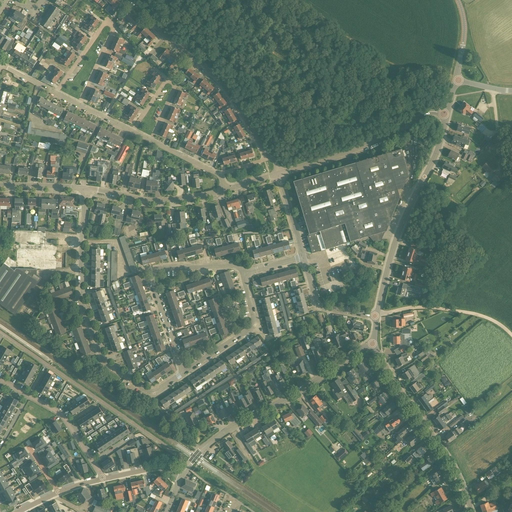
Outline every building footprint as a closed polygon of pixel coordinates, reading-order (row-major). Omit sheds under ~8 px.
[(120,3),(116,0),(114,0),(111,4),(113,6),(111,7),(114,10),(120,3)] [(52,5),(40,23),(41,24),(45,27),(49,30),(53,26),(56,21),(59,17),(62,12),(53,6),(52,5)] [(12,12),(8,18),(12,21),(14,18),(17,20),(21,13),(16,10),(14,13),(12,12)] [(126,18),(130,22),(134,17),(129,12),(125,17),(124,16),(120,20),(123,22),(126,18)] [(23,20),(26,16),(21,13),(17,20),(19,22),(17,26),(22,29),(26,21),(23,20)] [(92,20),(90,23),(95,27),(99,21),(91,15),(89,17),(92,20)] [(139,22),(134,17),(130,22),(133,25),(130,29),(132,31),(136,27),(135,26),(139,22)] [(91,32),(95,27),(90,23),(88,26),(84,23),(82,26),(91,32)] [(67,26),(64,24),(63,25),(62,26),(61,28),(71,35),(72,32),(66,28),(67,26)] [(46,31),(39,27),(34,34),(42,39),(46,31)] [(143,34),(146,37),(151,32),(146,28),(141,32),(140,31),(137,35),(139,37),(143,34)] [(77,31),(73,36),(78,40),(83,44),(87,38),(86,37),(77,31)] [(19,36),(17,40),(15,43),(17,45),(20,40),(24,43),(26,40),(23,38),(26,34),(22,32),(20,36),(19,36)] [(156,37),(151,32),(146,37),(150,41),(146,44),(149,46),(152,43),(151,42),(156,37)] [(59,36),(57,38),(60,40),(63,43),(64,43),(67,40),(60,34),(59,36)] [(7,37),(6,37),(0,47),(5,50),(8,45),(10,46),(14,41),(11,40),(10,42),(5,39),(7,37)] [(116,37),(113,43),(120,46),(121,43),(123,44),(124,41),(116,37)] [(52,46),(58,50),(63,43),(60,40),(57,38),(52,46)] [(83,44),(78,40),(76,43),(72,40),(70,43),(79,49),(83,44)] [(120,46),(113,43),(111,49),(119,52),(122,47),(120,46)] [(140,51),(143,53),(144,52),(147,50),(140,43),(137,46),(141,50),(140,51)] [(24,50),(23,53),(19,59),(26,64),(32,54),(34,51),(30,48),(28,52),(24,50)] [(33,55),(32,54),(26,64),(33,68),(37,62),(36,61),(36,59),(40,61),(45,53),(45,54),(46,51),(47,50),(44,48),(42,52),(41,51),(37,58),(33,55)] [(12,55),(19,59),(23,53),(16,49),(12,55)] [(64,52),(65,52),(64,55),(71,61),(75,55),(66,49),(64,52)] [(164,55),(168,59),(172,54),(167,49),(163,54),(162,53),(158,57),(161,59),(164,55)] [(114,57),(109,54),(108,54),(106,59),(114,63),(117,58),(121,60),(120,61),(121,61),(123,57),(115,54),(114,57)] [(177,58),(172,54),(168,59),(172,62),(169,66),(171,68),(174,64),(173,63),(177,58)] [(71,61),(64,55),(66,57),(64,60),(60,58),(58,60),(67,66),(71,61)] [(111,69),(113,66),(114,63),(106,59),(103,66),(111,69)] [(56,71),(53,74),(59,78),(63,72),(54,66),(52,69),(56,71)] [(189,79),(191,77),(195,72),(189,68),(184,75),(189,79)] [(109,75),(101,71),(98,77),(104,80),(105,77),(107,78),(109,75)] [(154,76),(152,79),(157,83),(161,77),(152,71),(150,74),(154,76)] [(53,74),(50,72),(46,77),(45,76),(41,81),(40,80),(40,81),(47,84),(46,83),(47,82),(48,82),(50,80),(55,84),(59,78),(53,74)] [(200,77),(195,72),(191,77),(193,79),(191,81),(194,83),(200,77)] [(103,82),(104,80),(98,77),(95,83),(104,87),(105,83),(103,82)] [(153,89),(157,83),(152,79),(150,82),(146,80),(144,83),(151,87),(153,89)] [(203,87),(205,88),(209,84),(203,80),(198,86),(201,89),(203,87)] [(214,88),(209,84),(205,88),(207,91),(206,93),(208,95),(214,88)] [(93,88),(90,94),(96,97),(97,95),(99,95),(101,92),(93,88)] [(143,93),(141,96),(146,99),(150,94),(141,88),(139,91),(143,93)] [(0,91),(0,92),(0,97),(5,99),(6,95),(9,96),(10,93),(17,95),(18,93),(11,91),(11,90),(6,89),(5,92),(0,91)] [(115,96),(105,91),(103,95),(113,99),(115,96)] [(179,91),(177,97),(182,99),(183,97),(186,98),(187,94),(179,91)] [(216,99),(217,102),(222,98),(218,93),(211,98),(214,101),(216,99)] [(95,100),(96,97),(90,94),(87,100),(96,104),(97,101),(95,100)] [(121,95),(118,100),(122,102),(127,106),(130,101),(121,95)] [(142,105),(146,99),(141,96),(139,99),(135,97),(133,100),(139,103),(142,105)] [(0,103),(7,105),(9,106),(16,108),(17,106),(8,103),(9,100),(5,99),(0,97),(0,103)] [(42,110),(43,108),(43,107),(47,101),(41,97),(37,104),(41,106),(40,107),(40,108),(42,110)] [(181,102),(182,99),(177,97),(174,103),(182,107),(183,103),(181,102)] [(219,109),(226,103),(222,98),(217,102),(219,104),(217,106),(219,109)] [(47,101),(43,107),(49,110),(52,103),(47,101)] [(464,102),(458,109),(465,115),(466,113),(469,116),(473,113),(469,109),(470,107),(464,102)] [(52,103),(49,110),(54,113),(58,106),(52,103)] [(132,110),(130,113),(135,116),(139,110),(130,105),(128,107),(132,110)] [(60,116),(64,109),(58,106),(54,113),(60,116)] [(172,107),(170,113),(175,115),(176,113),(179,114),(180,110),(172,107)] [(226,114),(228,117),(233,114),(230,108),(222,113),(224,116),(226,114)] [(74,114),(68,112),(63,122),(69,125),(70,122),(74,114)] [(484,119),(476,112),(473,116),(481,122),(484,119)] [(132,122),(135,116),(130,113),(128,116),(124,114),(122,116),(132,122)] [(174,118),(175,115),(170,113),(167,119),(175,123),(176,119),(174,118)] [(74,114),(70,122),(73,123),(72,126),(75,128),(76,125),(76,124),(79,117),(74,114)] [(236,120),(233,114),(228,117),(229,120),(227,121),(229,124),(236,120)] [(81,127),(85,120),(79,117),(76,124),(76,125),(81,127)] [(87,130),(90,123),(85,120),(81,127),(87,130)] [(96,126),(90,123),(87,130),(93,133),(96,126)] [(165,123),(162,129),(168,131),(169,129),(172,130),(173,126),(165,123)] [(235,130),(237,133),(242,130),(239,124),(231,129),(233,132),(235,130)] [(486,128),(482,124),(477,129),(482,133),(486,128)] [(458,125),(457,131),(468,134),(470,128),(458,125)] [(97,135),(103,138),(106,131),(101,128),(97,135)] [(173,134),(168,131),(162,129),(160,135),(171,140),(172,138),(173,134)] [(246,136),(242,130),(237,133),(239,136),(236,137),(238,140),(246,136)] [(106,131),(103,138),(102,140),(105,141),(105,140),(105,139),(108,141),(112,134),(106,131)] [(188,131),(182,143),(185,144),(191,132),(188,131)] [(112,134),(108,141),(114,143),(117,136),(112,134)] [(123,139),(117,136),(114,143),(120,146),(123,139)] [(465,144),(467,145),(469,141),(470,139),(463,137),(462,138),(454,136),(452,144),(456,145),(459,147),(463,148),(465,144)] [(172,146),(177,148),(181,138),(179,137),(176,142),(175,142),(172,146)] [(479,145),(483,148),(488,143),(484,139),(479,145)] [(188,140),(185,148),(191,151),(193,145),(191,144),(192,142),(188,140)] [(88,147),(78,144),(76,150),(86,153),(88,147)] [(195,146),(193,145),(191,151),(196,153),(200,146),(196,144),(195,146)] [(123,145),(117,157),(121,159),(128,147),(123,145)] [(201,156),(207,159),(210,153),(208,152),(209,151),(205,149),(201,156)] [(350,242),(350,241),(385,231),(391,217),(400,197),(397,190),(403,188),(409,174),(402,150),(356,163),(356,164),(293,183),(291,183),(302,222),(305,221),(305,222),(305,223),(305,224),(305,226),(306,226),(309,236),(307,236),(312,253),(350,242)] [(470,161),(473,157),(468,155),(463,153),(462,155),(459,154),(451,150),(448,157),(455,160),(457,156),(461,157),(460,158),(461,158),(465,160),(466,159),(470,161)] [(241,160),(248,158),(246,152),(243,152),(243,151),(239,152),(241,160)] [(113,156),(109,154),(107,153),(105,156),(110,159),(110,160),(113,162),(116,156),(113,155),(113,156)] [(212,154),(210,153),(207,159),(213,162),(217,154),(213,153),(212,154)] [(224,165),(230,163),(228,157),(226,158),(226,156),(222,157),(224,165)] [(58,173),(58,169),(59,169),(59,168),(60,168),(60,167),(59,167),(59,164),(55,164),(56,161),(56,157),(50,157),(50,162),(51,162),(51,168),(50,172),(47,172),(47,178),(54,178),(54,173),(58,173)] [(491,179),(495,175),(492,172),(496,168),(488,161),(482,167),(490,175),(488,177),(491,179)] [(449,163),(448,163),(445,162),(442,168),(450,172),(450,171),(455,173),(457,169),(452,167),(453,165),(449,163)] [(90,171),(90,173),(93,173),(93,176),(93,178),(93,181),(96,181),(100,181),(100,179),(101,176),(102,176),(103,163),(98,163),(97,163),(97,168),(90,167),(90,171)] [(35,173),(34,177),(41,178),(42,174),(44,165),(36,164),(36,168),(35,168),(35,173)] [(110,178),(109,183),(116,184),(116,182),(116,180),(117,180),(119,180),(120,177),(118,176),(119,170),(116,170),(116,167),(113,166),(113,169),(112,175),(110,175),(110,178)] [(18,174),(28,176),(29,168),(24,167),(23,169),(19,168),(18,174)] [(63,173),(63,179),(63,180),(72,180),(72,178),(73,178),(73,174),(72,174),(73,170),(67,169),(67,173),(63,173)] [(178,186),(185,185),(184,174),(177,174),(178,186)] [(452,175),(450,174),(447,180),(449,181),(448,183),(451,184),(455,181),(457,177),(452,175)] [(138,179),(136,178),(133,190),(137,191),(137,188),(139,189),(142,177),(139,177),(138,179)] [(152,181),(151,193),(155,193),(155,191),(157,191),(157,189),(161,189),(161,180),(160,178),(157,178),(157,177),(153,177),(152,179),(152,181)] [(166,191),(174,190),(173,181),(171,181),(170,177),(166,177),(166,182),(165,182),(166,191)] [(270,190),(263,192),(265,198),(264,199),(265,201),(266,201),(268,207),(273,205),(272,200),(274,199),(272,193),(271,193),(270,190)] [(247,203),(244,204),(247,214),(250,213),(250,211),(254,209),(253,205),(252,202),(256,201),(256,200),(258,199),(257,196),(255,197),(254,194),(247,196),(249,203),(247,203)] [(59,206),(66,206),(67,197),(60,196),(60,198),(59,206)] [(75,198),(67,197),(66,206),(70,207),(70,208),(73,209),(75,198)] [(233,211),(240,209),(240,206),(242,206),(239,198),(235,199),(235,200),(234,200),(226,203),(228,208),(229,211),(232,210),(233,211)] [(15,206),(15,210),(12,210),(12,223),(20,223),(20,216),(17,216),(17,210),(20,210),(20,206),(23,206),(23,199),(15,199),(15,206)] [(98,203),(96,209),(95,209),(94,213),(98,214),(97,215),(100,216),(98,224),(104,225),(107,215),(103,214),(103,211),(104,211),(105,204),(98,203)] [(212,207),(213,213),(210,214),(211,219),(221,216),(220,213),(221,213),(220,208),(219,209),(218,205),(212,207)] [(123,215),(120,214),(121,208),(113,206),(112,209),(111,213),(117,214),(116,219),(122,221),(123,215)] [(275,215),(276,214),(274,209),(268,210),(271,221),(274,220),(274,218),(276,218),(275,215)] [(135,224),(136,220),(139,220),(138,221),(139,222),(141,223),(142,222),(143,219),(142,218),(140,217),(141,212),(133,211),(131,217),(127,216),(126,222),(135,224)] [(241,221),(243,220),(241,211),(233,213),(235,219),(240,218),(241,221)] [(184,212),(175,213),(176,224),(172,225),(173,229),(179,229),(182,228),(182,223),(186,223),(185,216),(184,212)] [(158,222),(159,225),(165,225),(164,221),(162,221),(161,215),(154,215),(155,222),(158,222)] [(225,229),(230,227),(227,219),(222,221),(224,227),(225,229)] [(246,228),(249,227),(249,225),(248,219),(236,223),(237,225),(234,226),(235,230),(245,226),(246,228)] [(294,244),(293,240),(288,241),(282,243),(284,250),(290,249),(289,245),(294,244)] [(234,241),(231,242),(232,244),(234,252),(240,251),(239,245),(238,243),(234,244),(234,241)] [(365,249),(367,245),(360,241),(358,245),(365,249)] [(167,258),(165,251),(161,252),(159,243),(156,243),(159,252),(161,260),(167,258)] [(229,245),(226,246),(228,254),(234,252),(232,244),(229,245)] [(201,245),(194,246),(197,254),(203,253),(201,245)] [(183,250),(182,246),(179,247),(180,250),(177,251),(179,259),(185,257),(183,250)] [(228,254),(226,246),(220,248),(222,255),(228,254)] [(273,253),(270,246),(264,247),(267,255),(273,253)] [(353,246),(349,250),(355,256),(359,253),(353,246)] [(149,263),(147,255),(146,253),(145,247),(142,247),(144,253),(140,254),(143,265),(149,263)] [(267,255),(264,247),(259,249),(261,257),(267,255)] [(214,249),(216,257),(222,255),(220,248),(214,249)] [(418,251),(409,248),(407,253),(416,256),(418,251)] [(252,251),(255,258),(261,257),(259,249),(252,251)] [(414,263),(416,256),(407,253),(405,260),(414,263)] [(367,263),(374,265),(376,259),(361,256),(361,259),(363,259),(368,260),(367,263)] [(0,268),(0,304),(15,316),(42,278),(37,274),(37,269),(37,267),(16,267),(16,261),(15,261),(8,257),(7,259),(3,264),(0,268)] [(403,267),(402,273),(412,276),(413,273),(411,273),(412,269),(403,267)] [(298,277),(296,269),(290,271),(292,278),(298,277)] [(229,271),(220,274),(222,281),(231,278),(229,271)] [(412,276),(402,273),(400,279),(409,281),(412,282),(413,279),(416,279),(416,277),(417,274),(414,274),(413,276),(412,276)] [(138,275),(131,278),(133,283),(141,281),(138,275)] [(120,287),(117,280),(117,277),(111,277),(111,280),(114,289),(120,287)] [(266,277),(260,279),(261,282),(258,283),(259,286),(262,286),(268,285),(266,277)] [(209,278),(203,280),(206,287),(212,285),(209,278)] [(224,287),(233,284),(231,278),(222,281),(224,287)] [(101,287),(100,287),(100,281),(92,280),(91,287),(95,287),(95,290),(101,289),(101,287)] [(197,282),(200,290),(206,287),(203,280),(197,282)] [(135,289),(143,287),(141,281),(133,283),(135,289)] [(192,284),(194,292),(200,290),(197,282),(192,284)] [(188,294),(194,292),(192,284),(186,286),(187,289),(188,294)] [(226,293),(235,290),(233,284),(224,287),(226,293)] [(398,287),(396,295),(404,297),(406,289),(422,294),(423,289),(403,284),(402,288),(398,287)] [(73,295),(70,287),(63,289),(67,298),(73,295)] [(137,295),(145,292),(143,287),(135,289),(137,295)] [(294,290),(295,296),(303,294),(302,288),(294,290)] [(57,291),(61,300),(67,298),(63,289),(57,291)] [(105,296),(103,290),(102,290),(101,289),(95,290),(96,292),(92,294),(95,300),(102,297),(105,296)] [(32,317),(43,300),(43,290),(42,290),(37,296),(38,297),(27,314),(32,317)] [(166,293),(168,299),(176,296),(174,290),(166,293)] [(52,298),(54,303),(61,300),(57,291),(51,294),(48,295),(49,299),(52,298)] [(145,292),(137,295),(139,301),(147,298),(145,292)] [(176,296),(168,299),(170,305),(178,302),(176,296)] [(102,297),(95,300),(97,305),(104,303),(102,297)] [(270,301),(269,297),(261,299),(262,305),(270,303),(278,302),(277,298),(271,300),(271,301),(270,301)] [(147,298),(139,301),(141,307),(149,304),(147,298)] [(216,298),(208,300),(210,306),(218,304),(216,298)] [(178,302),(170,305),(172,310),(180,308),(178,302)] [(104,303),(97,305),(99,311),(106,308),(104,303)] [(151,310),(149,304),(141,307),(143,312),(144,314),(151,312),(150,310),(151,310)] [(218,304),(210,306),(212,312),(220,309),(218,304)] [(308,312),(306,306),(298,308),(300,314),(308,312)] [(56,307),(47,310),(49,317),(58,313),(56,307)] [(106,308),(99,311),(101,317),(109,314),(112,313),(112,310),(108,312),(106,308)] [(180,308),(172,310),(174,316),(182,313),(180,308)] [(220,309),(212,312),(214,318),(222,315),(220,309)] [(52,323),(61,320),(58,313),(49,317),(52,323)] [(113,319),(111,314),(113,313),(112,313),(109,314),(101,317),(103,323),(113,319)] [(182,313),(174,316),(176,322),(184,319),(182,313)] [(146,317),(148,323),(155,320),(153,314),(146,317)] [(222,315),(214,318),(216,323),(224,321),(222,315)] [(186,325),(184,319),(176,322),(178,328),(186,325)] [(392,324),(392,327),(393,327),(393,328),(401,327),(405,326),(405,319),(399,319),(399,320),(393,320),(393,324),(392,324)] [(54,329),(63,326),(61,320),(52,323),(54,329)] [(155,320),(148,323),(150,329),(157,326),(155,320)] [(224,321),(216,323),(218,329),(226,327),(224,321)] [(356,323),(356,322),(351,321),(350,328),(351,328),(351,330),(357,331),(362,332),(363,325),(360,325),(360,324),(356,323)] [(65,333),(63,326),(54,329),(57,336),(65,333)] [(105,329),(107,335),(115,332),(113,326),(105,329)] [(157,326),(150,329),(152,334),(159,332),(157,326)] [(81,327),(72,330),(75,336),(84,333),(81,327)] [(228,333),(226,327),(218,329),(220,335),(228,333)] [(270,336),(272,335),(274,335),(275,338),(281,336),(280,333),(278,334),(276,327),(268,329),(270,336)] [(201,331),(199,331),(200,334),(202,342),(208,340),(208,338),(206,332),(202,333),(201,331)] [(115,332),(107,335),(109,340),(117,338),(115,332)] [(154,340),(161,338),(159,332),(152,334),(149,335),(143,337),(144,340),(149,338),(150,338),(153,337),(154,340)] [(331,337),(335,349),(343,345),(340,338),(346,336),(345,332),(331,337)] [(77,343),(86,339),(84,333),(75,336),(77,343)] [(189,335),(187,335),(191,346),(197,344),(194,336),(193,333),(189,335)] [(200,334),(194,336),(197,344),(202,342),(200,334)] [(182,337),(181,338),(182,340),(185,348),(191,346),(187,335),(185,336),(182,337)] [(305,335),(298,337),(304,351),(310,348),(305,335)] [(393,344),(399,344),(399,347),(400,348),(399,348),(400,350),(401,352),(410,346),(406,340),(404,340),(404,335),(400,335),(399,336),(393,337),(393,344)] [(262,343),(257,337),(252,340),(256,347),(262,343)] [(112,346),(119,343),(117,338),(109,340),(112,346)] [(156,346),(163,343),(161,338),(154,340),(156,346)] [(86,339),(77,343),(79,349),(88,346),(86,339)] [(256,347),(252,340),(247,344),(251,350),(256,347)] [(121,349),(119,343),(112,346),(114,352),(121,349)] [(165,349),(163,343),(156,346),(158,352),(165,349)] [(251,350),(247,344),(242,347),(246,354),(251,350)] [(1,351),(8,355),(11,350),(3,346),(1,351)] [(91,352),(88,346),(79,349),(82,355),(91,352)] [(298,357),(305,355),(301,346),(295,349),(298,357)] [(135,347),(123,352),(125,358),(133,355),(132,351),(136,350),(135,347)] [(246,354),(242,347),(237,350),(241,357),(246,354)] [(316,349),(311,351),(316,362),(316,363),(316,362),(320,361),(325,359),(324,357),(320,347),(316,349)] [(231,354),(236,361),(241,357),(237,350),(231,354)] [(1,351),(0,352),(0,356),(6,360),(8,355),(1,351)] [(430,356),(428,352),(420,359),(422,362),(430,356)] [(231,364),(236,361),(231,354),(226,357),(231,364)] [(398,366),(405,363),(405,364),(409,362),(407,358),(409,357),(407,354),(402,356),(402,357),(402,356),(395,359),(398,366)] [(133,355),(125,358),(127,363),(140,359),(139,356),(134,358),(133,355)] [(140,361),(140,359),(127,363),(130,369),(137,366),(136,363),(140,361)] [(222,360),(216,364),(221,371),(226,367),(222,360)] [(307,372),(303,360),(294,364),(291,366),(292,368),(295,367),(299,375),(307,372)] [(363,377),(367,374),(365,371),(369,369),(364,361),(358,365),(362,371),(359,373),(363,377)] [(38,367),(31,362),(28,367),(36,371),(38,367)] [(168,362),(163,366),(167,373),(172,369),(168,362)] [(221,371),(216,364),(211,367),(216,374),(221,371)] [(407,371),(402,374),(403,375),(402,375),(403,377),(404,377),(406,380),(411,377),(413,380),(417,377),(417,376),(419,373),(414,365),(407,370),(407,371)] [(157,369),(162,376),(167,373),(163,366),(157,369)] [(28,367),(26,371),(33,376),(36,371),(28,367)] [(216,374),(211,367),(206,371),(211,377),(216,374)] [(152,373),(157,380),(162,376),(157,369),(152,373)] [(356,382),(354,379),(358,376),(358,377),(361,375),(359,373),(357,374),(353,369),(347,373),(351,378),(348,380),(352,385),(356,382)] [(26,371),(23,376),(31,380),(33,376),(26,371)] [(211,377),(206,371),(201,374),(206,381),(211,377)] [(45,377),(53,381),(55,377),(48,372),(45,377)] [(147,376),(152,383),(157,380),(152,373),(147,376)] [(418,392),(425,388),(421,383),(420,384),(417,381),(425,376),(422,373),(417,376),(417,377),(413,380),(415,383),(409,387),(414,393),(417,391),(418,392)] [(196,377),(200,384),(206,381),(201,374),(196,377)] [(278,387),(280,390),(286,387),(282,379),(281,377),(279,378),(277,375),(273,377),(278,387)] [(31,380),(23,376),(21,380),(28,385),(31,380)] [(45,377),(43,382),(50,386),(53,381),(45,377)] [(195,388),(200,384),(196,377),(191,381),(195,388)] [(338,379),(331,384),(337,392),(333,395),(337,401),(344,395),(351,404),(358,398),(349,385),(345,388),(338,379)] [(374,392),(379,389),(378,387),(381,385),(377,379),(372,382),(369,384),(374,392)] [(265,393),(266,392),(268,396),(274,393),(270,385),(269,383),(267,384),(266,380),(261,383),(264,388),(263,388),(265,393)] [(50,386),(43,382),(40,386),(48,390),(50,386)] [(229,387),(227,383),(218,388),(220,392),(229,387)] [(191,391),(187,384),(181,387),(186,394),(191,391)] [(48,390),(40,386),(38,391),(45,395),(48,390)] [(176,391),(181,398),(186,394),(181,387),(176,391)] [(243,396),(243,397),(248,406),(253,404),(251,400),(253,399),(249,389),(245,391),(246,395),(243,396)] [(258,390),(253,392),(258,401),(263,399),(258,390)] [(171,394),(175,401),(181,398),(176,391),(171,394)] [(376,398),(378,396),(380,399),(379,400),(382,405),(383,404),(386,402),(385,401),(390,397),(385,391),(380,394),(379,392),(374,396),(367,401),(370,404),(376,399),(376,398)] [(166,398),(170,404),(175,401),(171,394),(166,398)] [(427,397),(425,394),(418,399),(423,406),(433,398),(432,396),(432,397),(430,395),(428,397),(427,397)] [(81,399),(86,406),(90,404),(86,396),(81,399)] [(310,401),(313,405),(313,406),(317,413),(321,410),(319,407),(322,405),(323,406),(326,404),(323,401),(321,403),(316,396),(310,401)] [(11,397),(8,402),(15,407),(15,406),(17,403),(18,401),(11,397)] [(243,409),(248,406),(243,397),(238,400),(243,409)] [(160,401),(165,408),(170,404),(166,398),(160,401)] [(238,411),(234,404),(233,404),(230,398),(226,400),(229,406),(228,407),(232,414),(238,411)] [(435,400),(433,398),(423,406),(427,412),(433,408),(429,404),(435,400)] [(86,406),(81,399),(77,402),(82,409),(86,406)] [(436,408),(438,410),(447,403),(446,401),(436,408)] [(15,408),(15,407),(8,402),(5,407),(2,406),(12,412),(12,411),(14,408),(15,408)] [(82,409),(77,402),(73,405),(77,412),(82,409)] [(390,411),(396,407),(397,406),(395,404),(394,404),(392,402),(384,408),(386,411),(385,411),(388,415),(391,412),(390,411)] [(448,403),(447,403),(438,410),(437,411),(440,414),(446,410),(445,409),(449,406),(447,404),(448,403)] [(227,416),(224,408),(221,410),(219,406),(218,404),(214,406),(217,412),(216,412),(218,416),(219,416),(221,419),(227,416)] [(77,412),(73,405),(68,408),(73,415),(77,412)] [(297,410),(303,417),(308,412),(303,405),(297,410)] [(12,412),(2,406),(0,410),(0,411),(9,417),(11,413),(12,413),(12,412)] [(95,410),(100,417),(104,415),(99,407),(95,410)] [(100,417),(95,410),(90,413),(95,420),(100,417)] [(9,419),(9,417),(0,411),(2,413),(0,415),(0,418),(7,422),(6,422),(8,418),(9,419)] [(90,413),(86,416),(91,423),(95,420),(90,413)] [(185,417),(190,427),(198,423),(193,413),(185,417)] [(215,422),(212,415),(211,415),(210,413),(204,415),(209,425),(215,422)] [(283,416),(285,422),(290,420),(296,427),(301,423),(293,413),(291,414),(290,413),(283,416)] [(313,413),(310,416),(314,422),(318,419),(314,414),(313,413)] [(322,422),(328,418),(324,414),(319,418),(322,422)] [(91,423),(86,416),(82,419),(86,426),(91,423)] [(394,418),(393,418),(387,422),(384,424),(389,432),(393,429),(392,428),(400,422),(396,416),(394,418)] [(439,416),(433,420),(437,425),(446,418),(444,416),(441,419),(439,416)] [(469,418),(467,416),(459,422),(461,426),(466,422),(466,421),(468,420),(467,419),(469,418)] [(446,418),(437,425),(440,430),(446,426),(444,424),(448,421),(446,418)] [(449,426),(451,428),(460,421),(458,418),(449,426)] [(86,426),(82,419),(77,421),(82,429),(86,426)] [(274,420),(268,424),(272,431),(278,427),(274,420)] [(61,430),(56,421),(52,424),(50,421),(45,425),(47,427),(48,427),(49,429),(52,427),(56,433),(61,430)] [(412,428),(408,424),(407,424),(406,423),(401,427),(402,429),(397,433),(398,434),(393,440),(397,444),(403,440),(400,437),(412,428)] [(262,427),(267,434),(272,431),(268,424),(262,427)] [(125,425),(121,428),(126,435),(130,432),(125,425)] [(126,435),(121,428),(117,431),(121,438),(126,435)] [(361,442),(364,439),(355,428),(351,431),(361,442)] [(463,432),(461,428),(459,429),(458,428),(455,429),(456,430),(452,432),(452,431),(449,434),(445,436),(449,442),(456,437),(455,436),(457,435),(457,436),(463,432)] [(260,436),(256,429),(250,432),(254,440),(260,436)] [(308,437),(313,434),(309,429),(304,433),(308,437)] [(117,441),(121,438),(117,431),(112,434),(117,441)] [(244,436),(249,443),(254,440),(250,432),(244,436)] [(421,440),(415,432),(406,439),(412,447),(421,440)] [(113,444),(117,441),(112,434),(108,437),(113,444)] [(42,437),(32,444),(35,449),(39,446),(41,449),(47,445),(42,437)] [(113,444),(108,437),(104,440),(109,447),(113,444)] [(109,447),(104,440),(100,442),(104,449),(109,447)] [(223,444),(232,456),(236,454),(231,448),(233,447),(228,440),(223,444)] [(100,452),(104,449),(100,442),(95,445),(100,452)] [(66,451),(61,444),(57,446),(62,454),(66,451)] [(424,444),(416,450),(420,455),(420,456),(423,454),(422,453),(428,450),(424,444)] [(151,452),(152,451),(151,447),(149,447),(148,445),(144,446),(145,449),(143,449),(145,454),(146,457),(153,455),(151,452)] [(254,451),(250,445),(247,447),(253,455),(257,452),(254,451)] [(40,457),(43,462),(53,456),(50,451),(51,450),(49,447),(44,451),(46,453),(40,457)] [(139,458),(137,448),(130,449),(131,453),(127,454),(129,463),(136,462),(135,459),(139,458)] [(28,454),(24,449),(14,456),(19,463),(24,460),(22,457),(28,454)] [(245,458),(239,449),(235,452),(241,461),(245,458)] [(346,455),(342,451),(336,456),(340,461),(346,455)] [(403,459),(407,463),(413,457),(409,453),(403,459)] [(425,458),(427,460),(419,466),(423,471),(431,465),(430,464),(435,461),(431,454),(425,458)] [(56,460),(53,456),(43,462),(47,467),(52,463),(54,466),(59,462),(57,459),(56,460)] [(115,465),(109,456),(103,460),(104,462),(102,464),(106,470),(110,467),(111,468),(115,465)] [(366,465),(372,459),(369,456),(363,461),(366,465)] [(82,459),(78,460),(80,465),(77,466),(78,470),(80,470),(81,474),(87,472),(85,464),(84,464),(82,459)] [(26,473),(27,473),(36,467),(33,462),(27,465),(26,463),(21,466),(22,469),(25,468),(28,472),(26,473)] [(66,470),(56,476),(57,477),(57,478),(59,482),(60,481),(61,483),(70,477),(68,473),(70,471),(66,464),(63,466),(66,470)] [(230,467),(226,465),(224,468),(232,473),(234,471),(230,468),(230,467)] [(495,466),(490,470),(493,474),(494,473),(496,476),(500,472),(495,466)] [(39,472),(36,467),(27,473),(30,477),(28,478),(30,481),(36,478),(34,475),(39,472)] [(439,470),(431,475),(429,477),(433,484),(436,483),(444,478),(439,470)] [(153,486),(155,483),(158,486),(163,481),(158,477),(154,481),(151,484),(153,486)] [(182,487),(193,492),(196,484),(185,479),(182,487)] [(146,489),(144,480),(137,481),(139,488),(140,488),(140,490),(143,489),(144,491),(146,490),(147,494),(151,493),(150,488),(146,489)] [(38,493),(41,492),(40,491),(46,487),(42,481),(33,487),(37,493),(38,493)] [(137,494),(136,489),(139,488),(137,481),(131,483),(133,494),(137,494)] [(163,491),(168,486),(163,481),(158,486),(162,489),(159,492),(161,494),(163,491)] [(478,493),(488,488),(484,481),(474,486),(478,493)] [(9,487),(6,482),(0,485),(0,490),(1,492),(10,487),(10,486),(9,487)] [(25,486),(29,493),(33,490),(29,483),(25,486)] [(124,485),(113,487),(115,496),(123,495),(122,491),(125,491),(124,485)] [(13,492),(10,487),(1,492),(2,491),(5,496),(13,492)] [(83,504),(91,497),(84,488),(76,494),(83,504)] [(97,490),(98,494),(95,494),(96,500),(106,498),(104,488),(97,490)] [(432,497),(434,496),(435,498),(444,493),(441,488),(434,492),(433,492),(430,494),(432,497)] [(16,497),(13,492),(5,496),(7,501),(16,497)] [(213,493),(210,499),(216,502),(219,495),(213,493)] [(444,493),(435,498),(436,501),(435,502),(437,505),(439,503),(440,503),(447,499),(444,493)] [(18,502),(16,497),(7,501),(10,506),(18,502)] [(152,500),(155,502),(153,506),(159,509),(162,502),(156,500),(153,498),(152,500)] [(191,502),(182,498),(180,505),(186,507),(188,508),(191,502)] [(208,505),(214,508),(216,502),(210,499),(208,505)] [(97,502),(95,507),(105,511),(111,511),(112,509),(97,502)] [(488,502),(480,505),(482,511),(496,506),(494,502),(488,504),(488,502)] [(55,503),(49,506),(51,510),(50,510),(50,511),(61,511),(60,510),(59,510),(55,503)]
